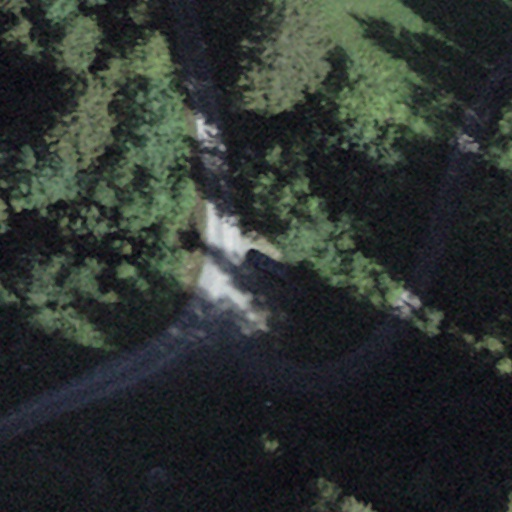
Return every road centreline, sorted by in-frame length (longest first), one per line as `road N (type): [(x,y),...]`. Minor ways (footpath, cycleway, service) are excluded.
road 1 (track): [(176,0),(245,336),(312,385),(386,387),(428,336),(511,103)]
road 2 (track): [(245,336),(153,351),(0,430)]
